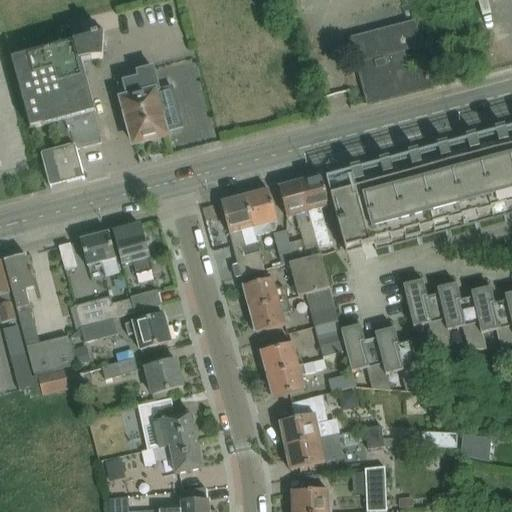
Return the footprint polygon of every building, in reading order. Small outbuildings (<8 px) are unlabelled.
[(368,105),(429,89),(424,70),(407,75),(401,51),(418,46),(413,26),(352,42),(368,105)] [(82,180),(75,152),(101,145),(92,113),(79,63),(103,59),(103,37),(102,33),(64,44),(65,46),(11,60),(30,130),(56,123),(62,143),(63,146),(65,147),(68,148),(69,150),(41,157),(49,189),(82,180)] [(441,60),(448,84),(462,80),(456,56),(441,60)] [(138,80),(117,85),(133,146),(134,146),(165,138),(164,133),(181,128),(171,89),(158,92),(152,70),(137,74),(138,80)] [(189,145),(207,147),(209,121),(192,119),(189,145)] [(511,140),(507,142),(504,128),(494,131),(498,144),(478,150),(475,136),(465,139),(469,152),(449,157),(446,144),(436,146),(440,160),(421,165),(417,152),(407,154),(411,168),(392,173),(388,159),(378,162),(382,176),(363,181),(359,167),(349,170),(353,184),(350,185),(352,191),(341,194),(330,197),(345,252),(346,252),(345,247),(354,245),(358,244),(360,248),(376,244),(374,239),(388,236),(389,240),(405,236),(403,232),(417,228),(418,233),(434,228),(432,224),(446,220),(447,225),(462,221),(461,216),(475,212),(476,217),(491,213),(490,208),(503,204),(505,209),(511,207),(511,140)] [(321,177),(299,183),(315,251),(330,247),(320,210),(329,208),(321,177)] [(315,251),(299,183),(278,189),(286,220),(295,218),(301,243),(288,246),(293,264),(317,258),(315,251)] [(268,192),(243,198),(252,230),(254,238),(274,233),(276,222),(268,192)] [(252,230),(243,198),(220,205),(240,278),(263,272),(256,244),(245,247),(241,233),(252,230)] [(151,272),(142,239),(139,227),(112,234),(121,267),(131,264),(134,276),(151,272)] [(293,264),(288,246),(285,234),(274,237),(281,261),(282,267),(288,265),(293,264)] [(80,242),(86,269),(102,265),(105,278),(119,275),(108,235),(80,242)] [(69,245),(58,248),(64,272),(76,269),(69,245)] [(34,290),(25,257),(3,262),(20,327),(33,324),(25,293),(34,290)] [(320,257),(317,258),(293,264),(288,265),(297,299),(306,296),(329,291),(320,257)] [(0,323),(0,325),(15,321),(0,265),(0,323)] [(272,281),(242,289),(243,291),(241,292),(244,300),(245,299),(249,312),(287,301),(284,290),(275,292),(272,281)] [(447,332),(438,296),(438,297),(426,299),(422,282),(402,287),(413,329),(427,325),(433,346),(452,348),(448,332),(447,332)] [(481,335),(472,300),(471,300),(460,303),(456,285),(436,290),(438,297),(438,296),(447,332),(448,332),(461,329),(466,350),(486,352),(482,335),(481,335)] [(511,327),(506,303),(505,303),(494,306),(490,289),(470,294),(471,300),(472,300),(481,335),(482,335),(495,332),(500,353),(511,354),(511,327)] [(337,324),(329,291),(306,296),(314,330),(337,324)] [(157,292),(129,299),(130,302),(134,315),(161,308),(157,292)] [(114,320),(111,307),(109,299),(73,309),(78,330),(112,321),(114,320)] [(290,314),(287,301),(249,312),(252,324),(251,324),(253,333),(254,333),(255,335),(284,327),(281,316),(290,314)] [(134,315),(130,302),(111,307),(114,320),(134,315)] [(163,316),(124,327),(127,338),(135,336),(139,352),(170,343),(163,316)] [(116,337),(112,321),(78,330),(82,346),(116,337)] [(39,347),(33,324),(20,327),(26,350),(39,347)] [(346,356),(337,324),(314,330),(323,362),(346,356)] [(376,341),(375,341),(364,344),(360,327),(340,332),(351,374),(365,370),(371,391),(390,392),(386,376),(385,377),(376,341)] [(30,377),(23,354),(17,329),(2,332),(17,393),(39,389),(36,377),(33,377),(30,377)] [(394,330),(374,335),(375,341),(376,341),(385,377),(386,376),(400,373),(405,392),(423,393),(411,344),(398,347),(394,330)] [(73,369),(66,340),(39,347),(26,350),(33,377),(36,377),(40,376),(53,374),(73,369)] [(292,347),(260,355),(261,358),(259,358),(261,366),(263,365),(266,378),(303,368),(301,359),(296,361),(292,347)] [(105,383),(137,374),(134,362),(101,371),(105,383)] [(182,389),(178,371),(175,362),(144,370),(151,397),(182,389)] [(300,378),(314,375),(311,365),(303,368),(266,378),(269,389),(268,389),(270,398),(272,397),(272,401),(303,392),(300,378)] [(78,390),(73,369),(53,374),(40,376),(36,377),(39,389),(41,399),(78,390)] [(354,388),(351,376),(328,382),(331,395),(354,388)] [(319,441),(316,428),(328,426),(322,400),(291,407),(291,408),(296,407),(299,421),(279,425),(284,449),(319,441)] [(196,443),(190,416),(174,419),(170,401),(137,408),(147,454),(152,453),(196,443)] [(103,420),(88,425),(87,425),(91,440),(106,436),(103,420)] [(382,449),(380,428),(365,431),(368,451),(382,449)] [(457,452),(457,440),(423,438),(423,451),(457,452)] [(324,465),(319,441),(284,449),(289,472),(324,465)] [(202,471),(198,452),(196,443),(152,453),(154,465),(172,461),(175,477),(202,471)] [(155,467),(154,465),(152,453),(147,454),(141,455),(144,469),(155,467)] [(385,511),(384,469),(364,471),(365,511),(385,511)] [(291,491),(291,511),(327,511),(327,490),(291,491)] [(127,511),(128,501),(108,503),(107,511),(127,511)]
